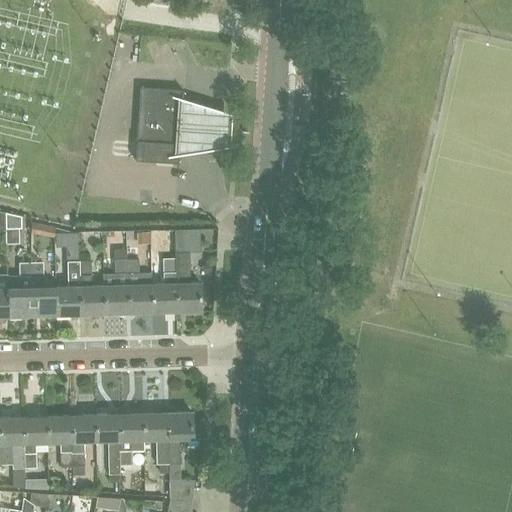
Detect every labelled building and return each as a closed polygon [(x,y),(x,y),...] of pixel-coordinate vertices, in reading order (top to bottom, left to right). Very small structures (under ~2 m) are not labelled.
[(182,90),(139,87),(134,160),(177,163),(182,90)] [(170,159),(223,147),(224,116),(173,103),(170,159)] [(20,216),(4,216),(5,228),(21,228),(20,216)] [(136,232),(136,243),(149,243),(149,231),(148,231),(147,229),(137,229),(137,232),(136,232)] [(174,230),(175,257),(177,311),(199,310),(199,311),(200,311),(200,290),(199,282),(190,282),(189,252),(200,252),(199,229),(174,230)] [(152,312),(177,311),(175,257),(162,258),(163,282),(151,283),(152,312)] [(105,313),(129,313),(127,258),(113,259),(114,273),(102,273),(102,284),(104,284),(105,313)] [(127,258),(129,313),(152,312),(151,283),(150,283),(150,271),(138,272),(137,258),(127,258)] [(57,315),(81,314),(79,260),(67,261),(67,285),(56,286),(57,315)] [(104,284),(102,284),(91,285),(90,260),(79,260),(81,314),(105,313),(104,284)] [(32,315),(57,315),(56,286),(46,286),(46,282),(42,282),(42,261),(30,262),(32,315)] [(18,275),(7,275),(8,316),(32,315),(30,262),(18,262),(18,275)] [(0,316),(8,316),(7,275),(7,273),(0,273),(0,316)] [(191,411),(166,412),(168,462),(180,462),(179,438),(203,438),(202,419),(191,419),(191,411)] [(143,412),(119,413),(121,464),(131,464),(131,450),(144,450),(144,439),(143,412)] [(156,462),(168,462),(166,412),(143,412),(144,439),(156,439),(156,462)] [(119,464),(121,464),(119,413),(95,414),(96,440),(107,440),(108,473),(119,473),(119,464)] [(95,414),(70,415),(72,465),(73,474),(85,474),(83,441),(96,440),(95,414)] [(47,415),(23,416),(25,467),(36,467),(35,442),(48,442),(47,415)] [(60,466),(72,465),(70,415),(47,415),(48,442),(59,442),(60,466)] [(23,467),(25,467),(23,416),(0,416),(0,443),(10,443),(11,468),(12,468),(13,475),(23,475),(23,467)] [(167,462),(159,463),(159,473),(168,472),(167,462)] [(193,479),(185,479),(171,478),(170,492),(169,498),(192,500),(193,479)] [(21,511),(32,511),(34,504),(23,497),(21,510),(21,511)] [(190,511),(192,500),(169,498),(168,511),(190,511)]
